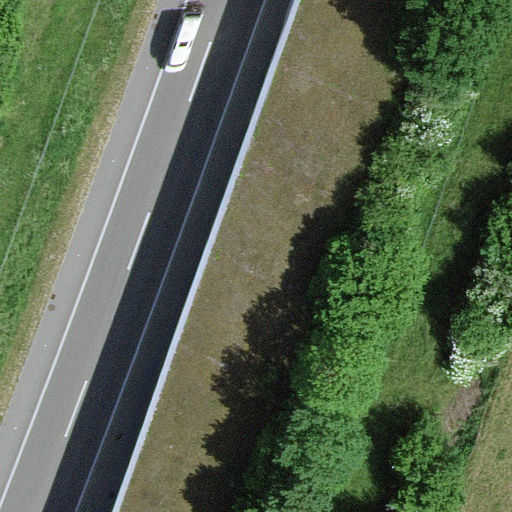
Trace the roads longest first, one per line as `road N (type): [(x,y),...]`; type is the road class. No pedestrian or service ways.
road 1 (motorway): [(184,511),(372,0)]
road 2 (motorway): [(224,0),(36,511)]
